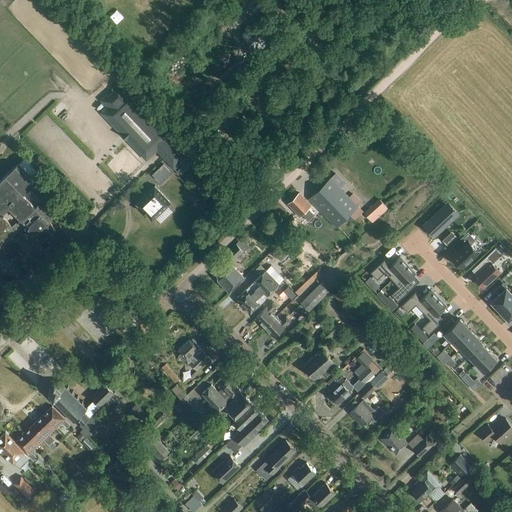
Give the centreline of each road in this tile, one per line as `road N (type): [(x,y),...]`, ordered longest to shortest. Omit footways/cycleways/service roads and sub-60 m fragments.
road 1 (unclassified): [(391,511),(210,321),(178,301)]
road 2 (unclassified): [(278,190),(466,7)]
road 3 (unclassified): [(178,301),(102,278),(67,280),(42,294),(1,341)]
road 4 (unclassified): [(278,190),(276,153),(322,0)]
road 5 (unclassified): [(178,301),(185,282),(278,190)]
road 6 (residential): [(511,344),(410,236)]
road 7 (unknown): [(83,168),(105,189),(87,226),(85,277)]
